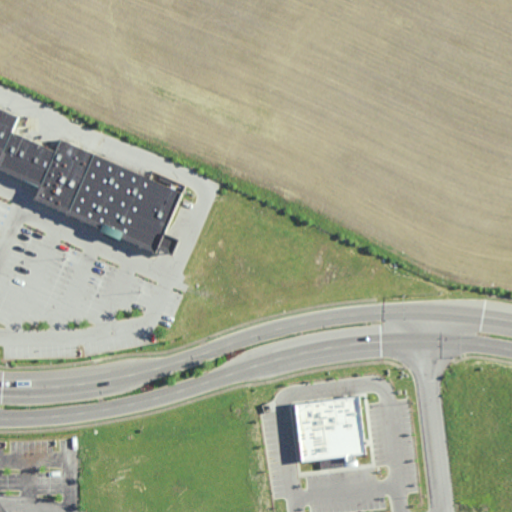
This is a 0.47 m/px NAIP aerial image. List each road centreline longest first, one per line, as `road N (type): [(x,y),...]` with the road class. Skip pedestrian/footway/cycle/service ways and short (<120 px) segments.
road 1 (tertiary): [(0,418),(64,417),(281,355),(359,342),(431,336),(511,348)]
road 2 (tertiary): [(511,319),(394,308),(323,316),(248,331),(142,370),(75,383),(0,383)]
